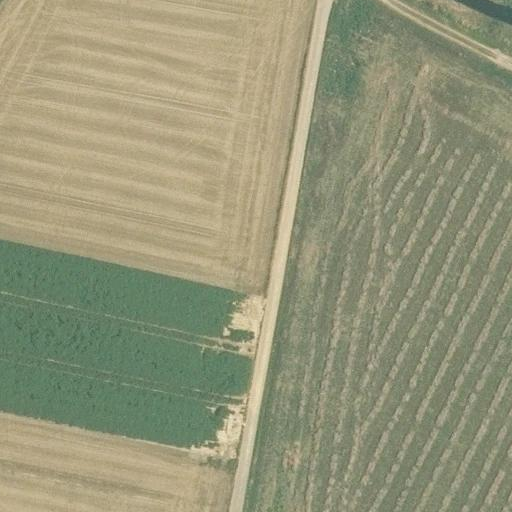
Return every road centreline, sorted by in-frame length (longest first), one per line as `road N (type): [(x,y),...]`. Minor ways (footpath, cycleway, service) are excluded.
road 1 (track): [(324,0),(238,511)]
road 2 (track): [(381,0),(511,69)]
